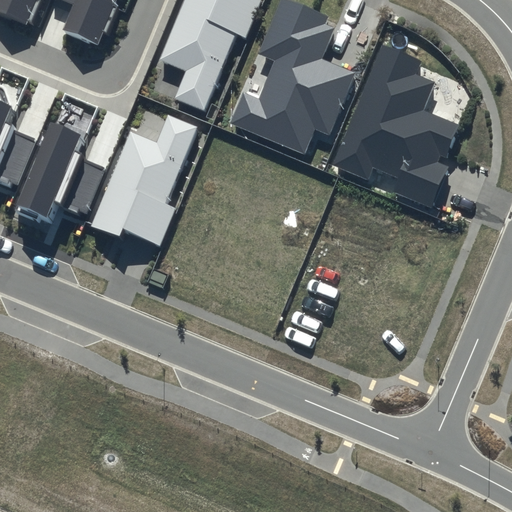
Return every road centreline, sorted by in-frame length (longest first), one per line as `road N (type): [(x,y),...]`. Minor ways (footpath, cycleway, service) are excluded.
road 1 (residential): [(0,273),(430,451)]
road 2 (residential): [(511,255),(430,451)]
road 3 (residential): [(0,40),(101,78),(121,69),(152,0)]
